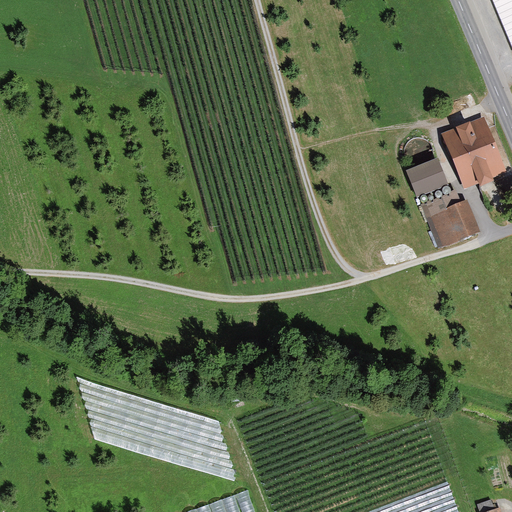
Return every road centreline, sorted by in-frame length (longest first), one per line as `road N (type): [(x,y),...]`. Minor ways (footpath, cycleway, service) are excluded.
road 1 (track): [(511,233),(360,283),(254,304),(107,277),(0,271)]
road 2 (track): [(360,283),(340,262),(304,177),(256,0)]
road 3 (secondary): [(458,0),(511,127)]
